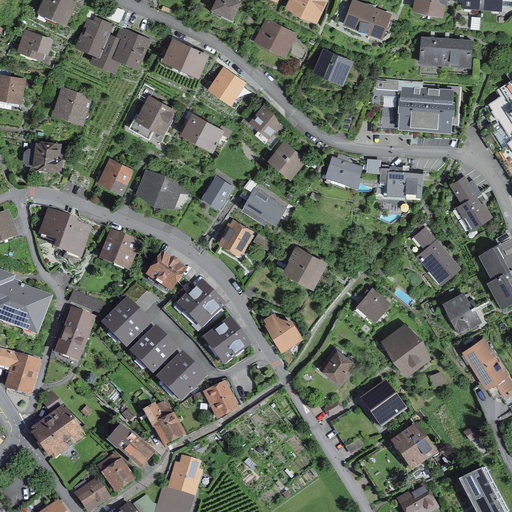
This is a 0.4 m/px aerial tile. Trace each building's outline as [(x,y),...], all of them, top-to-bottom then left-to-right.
[(43,0),(39,10),(40,11),(39,13),(59,22),(60,20),(68,23),(78,2),(74,0),(43,0)] [(242,0),(215,0),(212,6),(214,7),(212,11),(235,22),(240,12),(237,11),(242,0)] [(328,0),(289,0),(287,5),(319,20),(328,0)] [(333,22),(368,36),(370,31),(384,36),(393,12),(361,0),(352,0),(346,16),(339,13),(333,22)] [(449,0),(416,0),(415,8),(444,14),(447,1),(449,1),(449,0)] [(123,15),(123,6),(109,6),(109,15),(123,15)] [(95,53),(98,54),(107,32),(111,33),(115,23),(96,16),(94,20),(88,18),(77,46),(95,53)] [(298,31),(265,16),(255,40),(287,55),(298,31)] [(55,38),(25,28),(18,50),(41,57),(40,61),(48,64),(51,56),(46,54),(47,52),(50,53),(55,38)] [(120,28),(117,35),(126,39),(118,58),(122,60),(141,67),(152,39),(126,28),(125,30),(120,28)] [(107,32),(98,54),(95,53),(92,61),(117,71),(122,60),(118,58),(126,39),(117,35),(111,33),(107,32)] [(476,37),(422,34),(421,62),(474,65),(476,37)] [(163,59),(200,75),(210,53),(173,36),(163,59)] [(355,59),(323,46),(314,69),(346,82),(355,59)] [(226,62),(210,81),(232,99),(248,80),(226,62)] [(0,101),(21,105),(21,102),(23,102),(28,77),(6,74),(7,69),(0,68),(0,101)] [(511,71),(506,75),(510,81),(493,92),(498,98),(483,108),(493,123),(481,131),(492,148),(498,145),(499,147),(511,139),(511,71)] [(400,109),(402,110),(401,126),(454,129),(454,121),(460,122),(462,86),(448,85),(448,87),(440,86),(440,83),(425,82),(425,79),(379,76),(378,86),(403,88),(403,95),(401,95),(400,109)] [(85,123),(94,95),(63,86),(54,114),(85,123)] [(177,109),(149,93),(139,113),(137,112),(129,126),(150,137),(154,128),(164,133),(177,109)] [(285,121),(265,103),(250,119),(271,137),(285,121)] [(383,125),(399,124),(398,108),(383,108),(383,125)] [(233,130),(223,125),(222,127),(193,111),(181,132),(214,150),(223,134),(229,137),(233,130)] [(350,131),(354,117),(345,115),(341,129),(350,131)] [(66,157),(61,157),(63,142),(43,139),(43,141),(38,140),(37,148),(29,147),(25,150),(24,159),(28,164),(40,166),(40,168),(60,170),(60,168),(64,168),(66,157)] [(308,159),(284,139),(269,158),(293,177),(308,159)] [(368,167),(381,169),(382,155),(369,154),(368,167)] [(327,175),(328,176),(327,180),(344,185),(345,181),(360,186),(364,175),(362,175),(365,165),(333,155),(327,175)] [(135,169),(110,157),(98,181),(123,193),(135,169)] [(388,184),(388,193),(425,195),(426,170),(410,169),(410,164),(404,164),(403,166),(389,165),(389,166),(388,184)] [(167,173),(146,168),(137,191),(155,203),(175,207),(181,193),(189,194),(192,186),(167,173)] [(214,176),(213,176),(210,181),(211,181),(207,187),(206,186),(202,192),(204,193),(202,195),(203,195),(201,198),(218,209),(220,206),(220,207),(234,186),(216,174),(214,176)] [(456,207),(471,229),(475,227),(475,228),(494,216),(484,200),(483,202),(465,174),(452,183),(463,201),(458,204),(459,205),(456,207)] [(287,207),(286,206),(289,203),(250,179),(245,187),(252,191),(245,202),(245,203),(242,208),(266,223),(269,218),(277,223),(287,207)] [(82,256),(93,225),(78,220),(79,218),(48,207),(39,232),(58,238),(55,246),(82,256)] [(0,242),(19,234),(9,209),(0,212),(0,242)] [(244,252),(255,234),(253,233),(254,231),(233,218),(231,222),(229,221),(225,228),(227,229),(219,241),(241,254),(242,251),(244,252)] [(430,269),(428,271),(438,283),(441,280),(443,283),(463,267),(426,224),(414,235),(425,248),(418,254),(430,269)] [(131,270),(142,240),(111,228),(100,258),(131,270)] [(254,241),(270,251),(275,244),(258,234),(254,241)] [(501,243),(500,241),(480,251),(492,276),(488,278),(503,307),(511,302),(511,283),(506,272),(511,269),(498,245),(501,243)] [(289,258),(290,258),(284,270),(316,287),(329,262),(297,245),(297,246),(296,246),(289,258)] [(173,291),(189,267),(180,261),(180,258),(176,256),(172,256),(163,250),(147,274),(173,291)] [(16,275),(0,268),(0,319),(39,334),(54,295),(14,280),(16,275)] [(185,310),(182,313),(193,323),(196,320),(203,328),(227,303),(202,278),(178,303),(185,310)] [(249,284),(244,292),(252,297),(257,289),(249,284)] [(377,321),(393,302),(373,286),(357,305),(377,321)] [(105,301),(73,289),(69,301),(100,313),(105,301)] [(460,332),(483,320),(474,303),(472,304),(465,289),(444,300),(460,332)] [(145,333),(143,331),(154,321),(128,295),(102,321),(128,347),(137,337),(139,339),(145,333)] [(81,360),(97,315),(72,306),(56,351),(81,360)] [(278,315),(276,311),(265,318),(267,322),(266,322),(283,351),(294,345),(296,343),(305,338),(293,318),(292,319),(280,316),(279,314),(278,315)] [(253,343),(231,315),(204,336),(226,364),(253,343)] [(433,358),(425,337),(406,322),(383,338),(409,374),(433,358)] [(165,365),(171,359),(170,357),(180,347),(156,324),(146,334),(145,333),(139,339),(140,340),(131,350),(154,373),(164,363),(165,365)] [(1,334),(0,337),(0,344),(7,347),(8,335),(1,334)] [(464,340),(467,346),(463,348),(488,388),(497,382),(506,397),(511,392),(511,380),(510,374),(485,335),(477,339),(474,334),(464,340)] [(357,362),(355,361),(356,359),(339,347),(338,349),(335,347),(320,368),(342,383),(357,362)] [(183,401),(209,375),(183,350),(173,360),(171,359),(165,365),(167,366),(157,376),(183,401)] [(31,377),(33,371),(36,362),(25,359),(26,353),(20,351),(18,357),(0,352),(0,353),(0,361),(7,363),(5,369),(12,372),(8,386),(27,392),(31,377)] [(445,383),(440,371),(430,374),(435,386),(445,383)] [(382,426),(407,407),(386,378),(360,396),(382,426)] [(240,408),(226,380),(204,391),(218,419),(240,408)] [(52,391),(42,398),(45,401),(43,402),(50,413),(63,403),(60,398),(52,391)] [(204,398),(200,392),(194,395),(197,402),(204,398)] [(329,416),(343,408),(338,400),(324,408),(329,416)] [(164,401),(157,404),(177,440),(187,434),(175,412),(174,412),(167,402),(165,403),(164,401)] [(156,402),(144,409),(154,428),(155,427),(165,446),(177,440),(157,404),(156,402)] [(82,427),(64,404),(32,428),(34,430),(32,432),(50,457),(52,456),(54,459),(85,437),(82,434),(90,429),(85,425),(82,427)] [(92,413),(91,411),(92,410),(87,405),(81,411),(86,416),(88,415),(89,416),(92,413)] [(135,415),(128,408),(122,414),(129,421),(135,415)] [(438,450),(417,421),(392,439),(413,469),(438,450)] [(143,469),(157,452),(130,429),(129,430),(122,423),(108,439),(143,469)] [(480,434),(472,424),(466,429),(473,439),(480,434)] [(117,452),(98,465),(103,471),(102,472),(117,493),(137,478),(122,458),(121,458),(117,452)] [(163,485),(158,504),(154,503),(147,494),(134,503),(139,511),(190,511),(202,469),(200,468),(202,461),(182,455),(180,463),(175,461),(168,487),(163,485)] [(506,511),(507,511),(508,510),(486,466),(484,467),(484,466),(461,477),(478,511),(506,511)] [(88,511),(89,511),(112,497),(98,477),(88,484),(85,479),(74,487),(77,491),(75,493),(88,511)] [(430,511),(440,507),(424,481),(397,498),(399,501),(397,502),(403,511),(430,511)] [(67,511),(59,499),(39,511),(67,511)] [(138,511),(130,501),(115,511),(138,511)]
